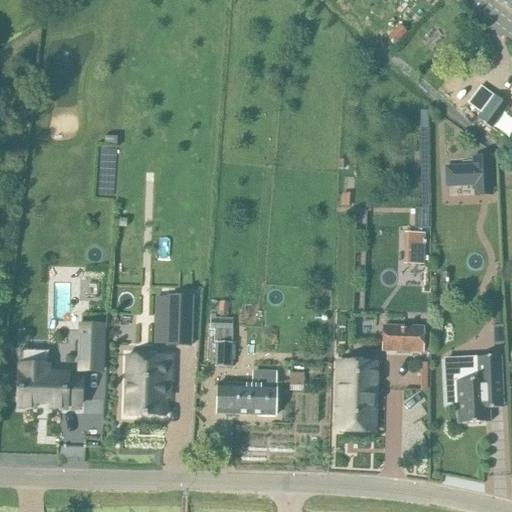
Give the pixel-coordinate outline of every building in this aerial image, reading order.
[(511,0),(499,0),(499,1),(511,11),(511,0)] [(470,102),(482,112),(479,118),(494,129),(511,105),(495,94),(483,85),(470,102)] [(472,165),(444,166),(445,188),(473,187),(492,186),(492,172),(491,156),(472,157),(472,165)] [(407,265),(424,265),(425,233),(408,233),(407,265)] [(168,297),(166,346),(191,347),(192,298),(168,297)] [(211,314),(211,330),(216,331),(216,343),(218,343),(216,367),(233,368),(234,318),(217,318),(217,314),(211,314)] [(78,324),(77,374),(104,374),(106,325),(78,324)] [(423,352),(423,328),(383,327),(382,351),(423,352)] [(126,356),(125,416),(165,417),(166,382),(170,382),(171,357),(126,356)] [(476,358),(445,359),(445,382),(446,404),(457,404),(458,424),(490,423),(489,409),(502,408),(503,408),(503,407),(503,401),(501,357),(476,358)] [(336,432),(374,433),(376,363),(338,362),(336,432)] [(17,364),(16,411),(37,412),(37,406),(47,407),(47,412),(68,413),(68,410),(83,410),(83,377),(70,376),(70,372),(51,371),(51,364),(17,364)] [(217,415),(275,416),(277,373),(254,372),(253,384),(218,383),(217,415)]
